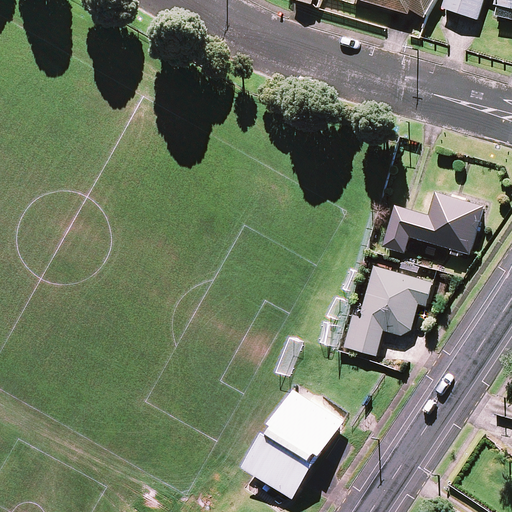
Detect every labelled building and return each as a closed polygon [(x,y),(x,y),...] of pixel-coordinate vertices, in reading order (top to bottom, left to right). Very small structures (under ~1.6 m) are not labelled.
[(360,0),(428,23),(436,0),(360,0)] [(511,0),(447,0),(444,9),(478,21),(485,0),(502,0),(498,17),(511,20),(511,0)] [(407,253),(412,236),(453,248),(451,255),(460,257),(462,251),(472,254),(486,207),(434,191),(427,214),(397,205),(385,246),(407,253)] [(386,329),(406,335),(413,330),(420,303),(428,306),(435,282),(377,265),(362,315),(357,314),(346,349),(377,358),(386,329)] [(352,408),(304,377),(257,451),(305,481),(352,408)]
